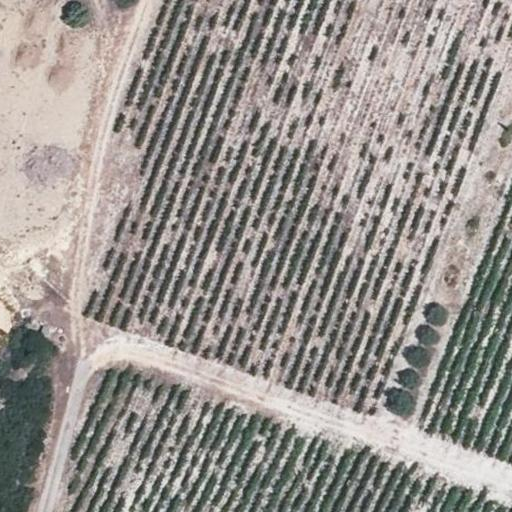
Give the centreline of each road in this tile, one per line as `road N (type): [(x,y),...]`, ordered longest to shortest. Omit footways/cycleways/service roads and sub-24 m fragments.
road 1 (track): [(43,511),(80,369),(124,356),(511,485)]
road 2 (track): [(146,0),(93,172),(78,256),(80,369)]
